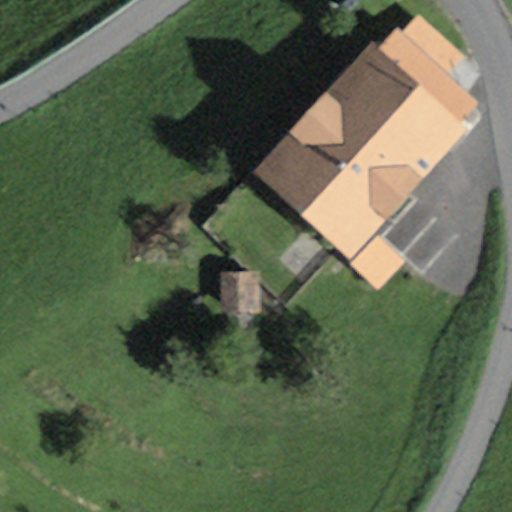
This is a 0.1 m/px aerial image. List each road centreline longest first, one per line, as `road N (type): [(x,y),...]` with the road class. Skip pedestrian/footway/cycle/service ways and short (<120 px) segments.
road 1 (unclassified): [(436,511),(491,396),(511,327)]
road 2 (unclassified): [(161,0),(0,105)]
